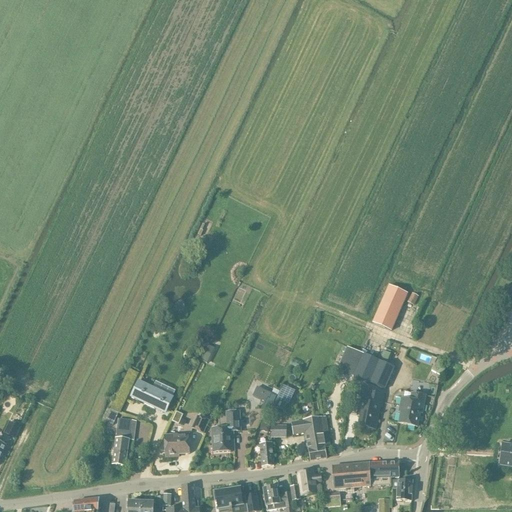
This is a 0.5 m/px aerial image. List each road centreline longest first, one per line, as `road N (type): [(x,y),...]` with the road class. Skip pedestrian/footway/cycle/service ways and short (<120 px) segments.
road 1 (unclassified): [(0,503),(380,453),(421,457)]
road 2 (tertiary): [(421,457),(458,385),(508,353)]
